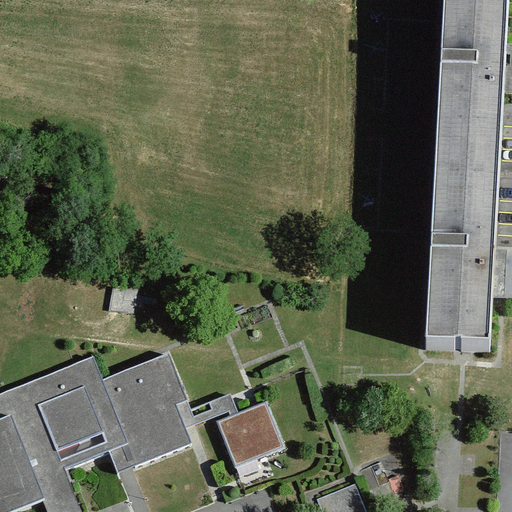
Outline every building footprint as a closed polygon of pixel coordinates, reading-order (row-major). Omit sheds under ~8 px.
[(444,0),(437,161),(498,164),(501,91),(511,91),(511,46),(504,46),(506,0),(444,0)] [(498,164),(437,161),(429,350),(487,353),(490,299),(505,300),(507,251),(494,251),(498,164)] [(110,453),(118,473),(189,445),(183,430),(174,408),(187,403),(168,357),(101,383),(92,360),(0,396),(0,511),(15,511),(46,500),(70,490),(63,472),(110,453)] [(190,412),(187,403),(174,408),(183,430),(229,411),(231,418),(238,415),(230,396),(190,412)] [(218,424),(235,468),(284,449),(266,404),(238,415),(231,418),(218,424)] [(495,511),(499,435),(462,433),(458,511),(495,511)] [(318,501),(322,511),(365,511),(354,486),(318,501)] [(79,511),(70,490),(46,500),(50,511),(79,511)]
